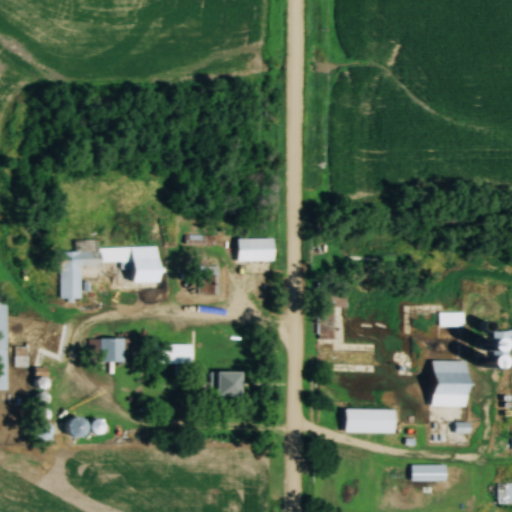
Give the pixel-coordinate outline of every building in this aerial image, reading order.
[(234,238),(234,261),(273,261),(273,238),(234,238)] [(159,246),(92,247),(91,240),(76,240),(76,250),(57,250),(58,298),(79,298),(79,266),(116,265),(116,269),(129,269),(129,282),(159,282),(159,246)] [(437,326),(462,326),(462,312),(437,312),(437,326)] [(511,347),(511,329),(476,337),(479,354),(511,347)] [(132,360),(132,357),(127,357),(127,339),(89,340),(89,351),(97,351),(97,361),(132,360)] [(190,344),(155,344),(155,363),(190,363),(190,344)] [(25,347),(12,347),(12,367),(25,367),(25,347)] [(429,406),(468,407),(468,361),(429,360),(429,406)] [(209,371),(209,395),(242,395),(242,371),(209,371)] [(67,436),(86,436),(86,417),(67,417),(67,436)] [(100,432),(100,419),(91,419),(91,432),(100,432)] [(468,422),(451,422),(451,432),(468,432),(468,422)] [(445,464),(408,464),(408,480),(445,480),(445,464)] [(511,482),(497,482),(497,503),(511,502),(511,482)]
